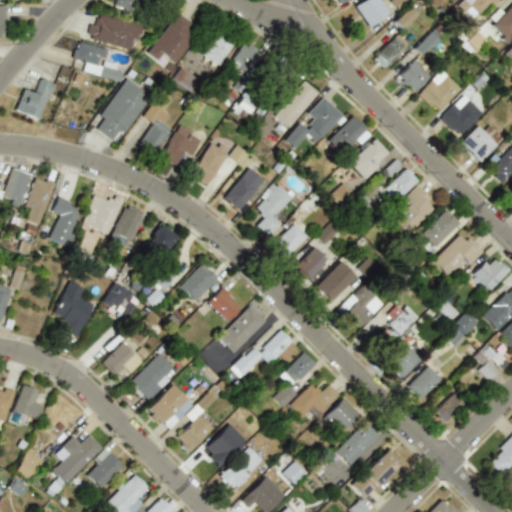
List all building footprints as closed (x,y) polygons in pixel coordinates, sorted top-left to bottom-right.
[(135,0),(112,0),(110,5),(130,13),(135,0)] [(360,0),(352,6),(366,27),(387,13),(377,0),(360,0)] [(494,0),(458,0),(454,5),(469,18),(484,2),(488,6),(494,0)] [(511,25),(511,0),(487,25),(502,42),(511,32),(511,27),(511,25)] [(391,21),(398,29),(413,14),(406,7),(391,21)] [(171,64),(195,28),(172,13),(145,54),(161,65),(164,60),(171,64)] [(136,43),(140,25),(99,15),(97,24),(87,22),(83,39),(126,49),(128,41),(136,43)] [(199,54),(215,66),(231,42),(215,31),(199,54)] [(411,48),(418,56),(436,39),(428,31),(411,48)] [(371,57),(381,67),(401,47),(391,37),(371,57)] [(77,71),(118,82),(120,72),(110,69),(112,63),(101,60),(104,48),(74,40),(69,58),(80,61),(77,71)] [(511,40),(501,51),(510,61),(511,58),(511,40)] [(228,65),(248,72),(256,50),(237,43),(228,65)] [(410,92),(426,75),(411,60),(394,77),(410,92)] [(195,78),(176,68),(170,81),(189,90),(195,78)] [(457,88),(438,70),(415,94),(434,112),(457,88)] [(50,82),(34,77),(30,90),(18,87),(11,110),(39,119),(50,82)] [(97,116),(100,118),(93,129),(109,140),(116,130),(121,133),(147,94),(123,78),(97,116)] [(272,118),(288,128),(314,91),(299,80),(272,118)] [(165,101),(154,94),(140,118),(148,123),(136,144),(151,153),(166,128),(160,124),(165,114),(159,111),(165,101)] [(478,112),(459,94),(437,118),(455,136),(478,112)] [(312,143),(339,115),(320,97),(304,113),(311,120),(303,128),(298,123),(282,139),(291,148),(303,135),(312,143)] [(248,109),(238,99),(228,110),(238,119),(248,109)] [(324,139),(335,151),(351,137),(357,144),(367,135),(350,116),(324,139)] [(480,132),(474,126),(457,143),(477,162),(500,138),(486,125),(480,132)] [(157,158),(173,166),(180,152),(189,156),(197,138),(173,126),(157,158)] [(346,163),(360,178),(386,154),(371,138),(346,163)] [(203,185),(224,152),(207,141),(186,174),(203,185)] [(498,184),(511,170),(511,144),(485,170),(498,184)] [(244,154),(233,145),(224,156),(236,165),(244,154)] [(220,198),(235,210),(259,180),(244,167),(220,198)] [(26,175),(7,168),(0,189),(0,200),(16,206),(26,175)] [(414,181),(402,168),(381,187),(393,200),(414,181)] [(35,225),(50,184),(32,177),(21,205),(27,208),(22,220),(35,225)] [(276,224),(269,217),(287,197),(271,183),(250,207),(260,217),(252,226),(264,237),(276,224)] [(336,206),(349,194),(340,183),(327,195),(336,206)] [(406,204),(390,221),(405,235),(432,206),(412,187),(400,198),(406,204)] [(104,234),(119,199),(109,195),(106,202),(90,195),(78,223),(104,234)] [(55,215),(45,239),(64,247),(70,233),(67,232),(77,207),(54,198),(47,212),(55,215)] [(139,212),(120,205),(107,240),(126,247),(139,212)] [(418,234),(432,247),(456,222),(441,209),(418,234)] [(172,235),(155,224),(142,245),(160,255),(172,235)] [(303,237),(290,224),(269,244),(282,258),(303,237)] [(429,260),(444,275),(461,259),(466,265),(480,252),(467,238),(463,242),(456,235),(429,260)] [(291,267),(304,281),(324,261),(311,247),(291,267)] [(505,271),(489,256),(470,275),(486,291),(505,271)] [(358,263),(365,274),(373,268),(366,258),(358,263)] [(313,285),(328,301),(354,277),(339,261),(313,285)] [(191,301),(213,279),(197,264),(175,285),(191,301)] [(148,280),(158,290),(167,280),(157,270),(148,280)] [(79,288),(63,281),(49,315),(62,320),(58,331),(73,337),(88,303),(75,298),(79,288)] [(97,301),(110,309),(117,297),(123,300),(127,293),(109,281),(97,301)] [(356,328),(379,305),(359,285),(336,309),(356,328)] [(511,311),(511,287),(510,286),(488,307),(501,321),(511,311)] [(238,307),(219,288),(204,302),(223,322),(238,307)] [(117,314),(123,317),(129,304),(122,301),(117,314)] [(385,324),(396,336),(415,317),(401,302),(387,316),(390,319),(385,324)] [(262,320),(246,305),(215,338),(231,353),(262,320)] [(452,324),(462,334),(473,322),(463,312),(452,324)] [(511,351),(511,350),(511,318),(495,334),(511,351)] [(228,369),(238,379),(258,358),(265,364),(275,355),(281,361),(294,347),(277,330),(256,352),(249,346),(228,369)] [(417,359),(397,340),(380,359),(400,378),(417,359)] [(98,362),(111,376),(120,367),(125,373),(137,361),(119,342),(98,362)] [(500,360),(485,344),(478,350),(493,366),(500,360)] [(293,384),(312,363),(300,352),(281,372),(293,384)] [(127,382),(146,401),(166,379),(162,375),(170,367),(155,353),(127,382)] [(474,370),(484,381),(494,371),(484,360),(474,370)] [(416,399),(437,379),(424,366),(404,386),(416,399)] [(314,417),(336,395),(326,384),(317,392),(309,383),(286,405),(298,417),(306,409),(314,417)] [(190,404),(169,384),(144,410),(165,430),(190,404)] [(294,394),(285,384),(270,397),(279,407),(294,394)] [(32,420),(37,405),(28,402),(33,391),(18,385),(6,415),(23,421),(24,417),(32,420)] [(0,418),(10,391),(0,387),(0,418)] [(439,421),(459,402),(450,392),(430,411),(439,421)] [(337,434),(357,415),(340,398),(320,416),(337,434)] [(172,438),(186,452),(209,428),(191,410),(185,416),(190,420),(172,438)] [(376,435),(362,421),(333,451),(348,465),(376,435)] [(208,455),(206,457),(215,467),(242,441),(226,424),(201,447),(208,455)] [(511,431),(494,448),(497,451),(486,462),(497,474),(511,460),(511,431)] [(77,443),(69,436),(51,455),(58,461),(48,471),(63,484),(98,447),(85,435),(77,443)] [(258,460),(244,447),(216,476),(230,490),(258,460)] [(83,475),(96,488),(119,466),(102,448),(90,459),(95,464),(83,475)] [(40,456),(22,449),(12,473),(24,478),(30,464),(36,466),(40,456)] [(359,497),(397,462),(385,449),(347,484),(359,497)] [(279,472),(290,485),(303,474),(291,461),(279,472)] [(100,504),(107,511),(130,511),(139,504),(134,498),(145,488),(131,475),(100,504)] [(511,475),(502,485),(511,495),(511,475)] [(244,508),(251,503),(259,511),(264,511),(281,496),(263,476),(237,500),(244,508)] [(167,511),(169,511),(156,498),(143,511),(167,511)] [(424,511),(451,511),(439,498),(424,511)]
